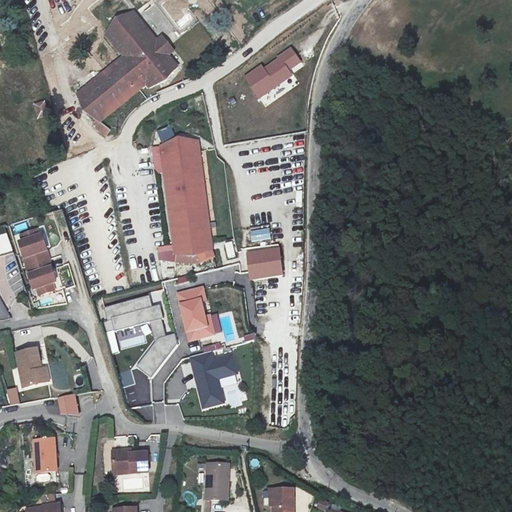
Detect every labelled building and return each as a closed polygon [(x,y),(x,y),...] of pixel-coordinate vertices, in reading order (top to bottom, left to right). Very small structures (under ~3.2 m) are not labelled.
[(132,7),(105,30),(122,52),(76,91),(99,119),(146,81),(149,85),(176,62),(167,51),(170,48),(158,35),(156,37),(132,7)] [(261,66),(246,76),(259,97),(291,75),(288,70),(300,61),(291,48),(279,57),(280,59),(264,69),(261,66)] [(33,105),(38,118),(48,114),(43,101),(33,105)] [(212,250),(196,142),(159,147),(160,157),(149,159),(152,178),(163,176),(175,254),(212,250)] [(34,226),(19,231),(22,238),(27,253),(23,254),(29,272),(32,271),(36,282),(40,293),(55,287),(51,277),(48,265),(51,264),(48,255),(45,247),(42,248),(37,233),(34,226)] [(270,229),(251,230),(252,241),(271,240),(270,229)] [(41,232),(37,233),(42,248),(45,247),(41,232)] [(27,253),(22,238),(18,240),(23,254),(27,253)] [(217,243),(219,262),(236,260),(233,240),(217,243)] [(280,249),(245,253),(247,281),(282,277),(280,249)] [(13,291),(24,287),(17,264),(5,267),(13,291)] [(156,301),(165,300),(162,291),(154,292),(156,301)] [(203,292),(180,298),(190,336),(199,333),(209,330),(206,320),(202,305),(207,304),(203,292)] [(139,295),(93,307),(97,320),(101,319),(104,330),(140,321),(142,330),(154,327),(152,318),(153,317),(150,304),(142,306),(139,295)] [(0,320),(8,316),(0,299),(0,320)] [(211,318),(206,320),(209,330),(199,333),(201,340),(216,336),(211,318)] [(156,335),(154,327),(142,330),(146,342),(149,337),(156,335)] [(165,332),(156,335),(149,337),(146,342),(127,366),(143,377),(168,343),(165,332)] [(22,387),(44,383),(41,370),(36,348),(15,353),(22,387)] [(208,352),(187,357),(192,377),(195,376),(197,382),(194,383),(201,408),(221,403),(215,379),(234,374),(229,355),(210,360),(208,352)] [(41,370),(44,383),(49,382),(46,368),(41,370)] [(75,396),(59,399),(63,415),(77,415),(75,396)] [(128,436),(114,437),(115,447),(128,446),(128,436)] [(32,473),(52,473),(50,440),(29,442),(32,473)] [(149,472),(148,452),(130,453),(129,450),(113,450),(114,469),(130,468),(131,473),(149,472)] [(224,463),(202,464),(202,499),(224,499),(224,463)] [(269,488),(269,511),(290,511),(290,487),(269,488)] [(317,508),(326,510),(328,502),(319,500),(317,508)]
